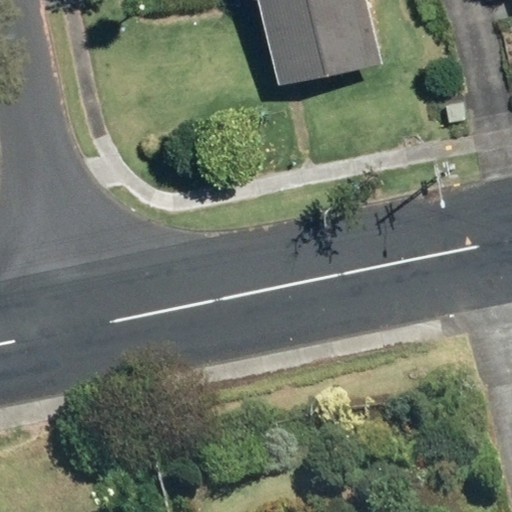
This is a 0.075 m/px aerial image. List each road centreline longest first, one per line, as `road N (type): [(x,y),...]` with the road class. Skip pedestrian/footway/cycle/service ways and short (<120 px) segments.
road 1 (residential): [(71,327),(494,236)]
road 2 (residential): [(71,327),(8,0)]
